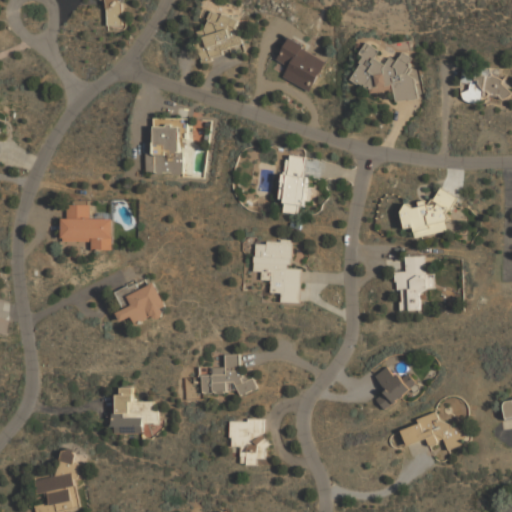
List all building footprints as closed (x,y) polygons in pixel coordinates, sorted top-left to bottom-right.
[(107,29),(122,29),(121,0),(103,0),(107,1),(107,29)] [(235,11),(206,19),(211,38),(198,41),(202,58),(244,47),(235,11)] [(284,75),(309,91),(329,60),(291,36),(277,58),(290,66),(284,75)] [(418,98),(416,78),(414,76),(411,55),(404,51),(399,61),(391,56),(387,63),(376,57),(380,49),(368,42),(363,51),(363,59),(352,79),(373,92),(395,89),(396,101),(418,98)] [(482,102),(483,100),(506,103),(511,76),(465,69),(460,98),(482,102)] [(154,125),(180,126),(180,138),(187,138),(187,119),(154,118),(154,125)] [(156,174),(182,174),(181,125),(155,126),(156,174)] [(309,156),(289,155),(286,211),(301,212),(301,203),(307,203),(309,156)] [(454,230),(447,191),(437,193),(438,201),(403,207),(406,228),(415,227),(416,236),(454,230)] [(113,219),(91,218),(91,204),(65,203),(64,240),(92,241),(91,249),(112,250),(113,219)] [(293,269),(294,243),(257,242),(256,272),(272,272),(271,300),(301,301),(302,269),(293,269)] [(422,310),(422,289),(435,289),(435,273),(427,272),(427,255),(407,255),(407,271),(397,271),(397,290),(402,290),(402,309),(422,310)] [(124,309),(117,311),(124,329),(168,310),(156,282),(140,289),(137,283),(117,292),(124,309)] [(241,354),(226,354),(227,366),(214,366),(214,374),(203,374),(204,393),(257,391),(256,375),(242,375),(241,354)] [(411,389),(391,365),(377,377),(388,390),(377,400),(386,410),(411,389)] [(158,423),(158,401),(134,400),(134,387),(116,387),(116,434),(143,434),(143,423),(158,423)] [(511,400),(503,401),(506,419),(511,417),(511,400)] [(410,449),(446,437),(449,448),(467,442),(458,415),(442,420),(439,414),(402,426),(410,449)] [(231,420),(232,447),(242,447),(242,464),(266,464),(266,419),(231,420)] [(159,436),(160,424),(143,423),(143,435),(159,436)] [(64,449),(60,460),(73,464),(77,453),(64,449)] [(39,479),(44,503),(35,505),(36,511),(60,511),(83,507),(75,471),(39,479)]
